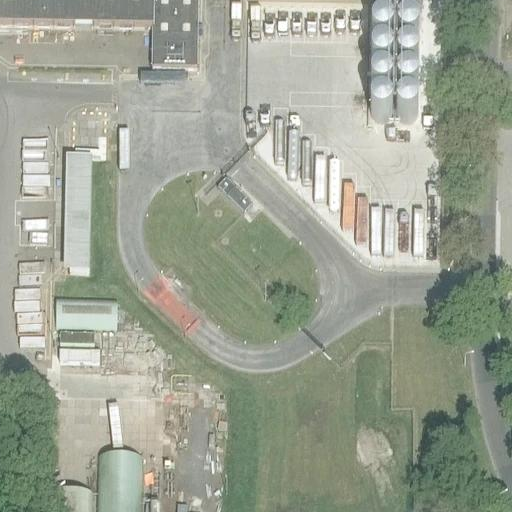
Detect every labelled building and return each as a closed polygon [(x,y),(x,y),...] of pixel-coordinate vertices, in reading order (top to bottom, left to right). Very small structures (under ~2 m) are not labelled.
[(196,0),(0,0),(0,28),(149,31),(148,71),(195,72),(196,0)] [(357,96),(428,97),(428,52),(358,51),(357,96)] [(84,113),(83,129),(97,130),(97,121),(115,122),(115,113),(84,113)] [(375,146),(407,145),(407,124),(374,124),(375,146)] [(91,161),(65,161),(63,275),(89,276),(91,161)] [(217,191),(244,217),(252,208),(226,182),(217,191)] [(267,263),(284,245),(258,220),(240,237),(267,263)] [(116,301),(56,300),(55,332),(116,333),(116,301)] [(139,511),(141,462),(97,461),(95,511),(139,511)] [(92,511),(93,495),(48,494),(47,511),(92,511)]
